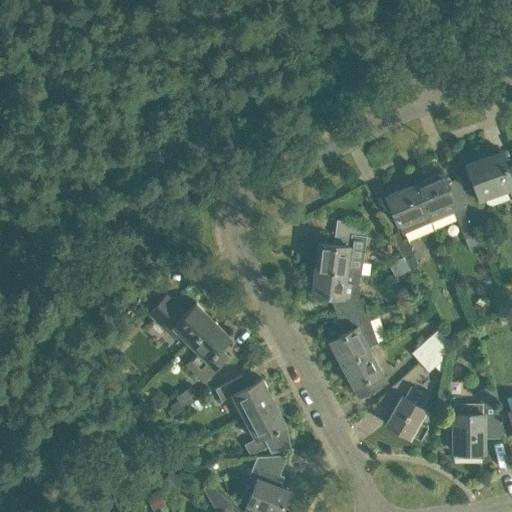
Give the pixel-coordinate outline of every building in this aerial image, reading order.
[(466,163),(476,190),(479,198),(509,188),(511,196),(511,166),(507,169),(500,151),(479,158),(466,163)] [(442,170),(413,182),(430,222),(453,212),(469,249),(473,252),(486,245),(479,228),(465,194),(460,184),(450,189),(442,170)] [(430,222),(413,182),(384,195),(401,234),(430,222)] [(479,198),(476,190),(465,194),(479,228),(490,223),(479,198)] [(336,219),(333,238),(333,242),(317,240),(313,267),(360,273),(366,222),(336,219)] [(400,240),(396,232),(389,234),(404,259),(413,255),(405,238),(400,240)] [(409,272),(403,260),(389,267),(395,279),(409,272)] [(360,273),(313,267),(310,292),(330,294),(337,315),(367,310),(363,299),(356,298),(358,285),(360,273)] [(191,343),(214,319),(196,301),(184,313),(166,295),(148,313),(174,338),(179,332),(191,343)] [(367,310),(337,315),(343,333),(329,340),(341,363),(368,348),(378,343),(370,319),(367,310)] [(214,319),(191,343),(199,351),(186,365),(205,383),(230,357),(221,348),(232,337),(214,319)] [(420,362),(446,339),(439,327),(411,352),(420,362)] [(446,339),(420,362),(428,371),(445,357),(446,339)] [(368,348),(341,363),(359,398),(384,385),(382,382),(385,381),(380,371),(368,348)] [(242,417),(273,401),(262,379),(246,387),(240,376),(214,389),(220,401),(231,395),(242,417)] [(197,396),(190,388),(190,387),(176,397),(177,399),(170,404),(169,411),(171,415),(197,396)] [(406,397),(404,396),(387,422),(410,436),(412,432),(419,437),(426,427),(418,422),(426,409),(421,406),(427,396),(413,387),(406,397)] [(478,404),(492,404),(491,389),(477,389),(478,404)] [(273,401),(242,417),(253,438),(243,443),(247,452),(253,453),(266,446),(268,450),(288,447),(283,424),(285,424),(273,401)] [(483,437),(484,436),(503,436),(495,404),(476,405),(476,413),(451,413),(452,451),(483,450),(483,437)] [(170,453),(168,460),(182,464),(184,457),(170,453)] [(273,483),(278,471),(284,455),(257,456),(249,475),(258,479),(249,502),(273,511),(281,511),(290,490),(273,483)] [(225,511),(232,506),(208,482),(202,488),(215,511),(225,511)] [(146,497),(153,510),(165,504),(158,489),(150,493),(151,495),(146,497)]
